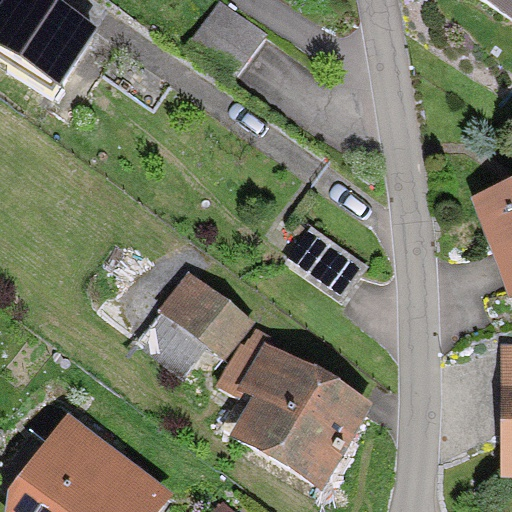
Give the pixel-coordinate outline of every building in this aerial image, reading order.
[(44,13),(22,0),(14,0),(0,22),(0,59),(11,66),(6,75),(48,101),(86,41),(58,23),(63,15),(49,6),(44,13)] [(511,0),(470,0),(507,25),(511,17),(511,0)] [(190,46),(231,76),(261,35),(220,5),(190,46)] [(511,198),(477,211),(509,299),(511,297),(511,198)] [(284,271),(337,308),(362,272),(309,236),(284,271)] [(116,284),(92,317),(179,383),(202,353),(218,365),(246,329),(191,287),(181,289),(159,317),(116,284)] [(236,406),(219,435),(313,490),(330,460),(336,464),(340,457),(334,454),(356,416),(262,361),(270,348),(251,336),(241,355),(238,353),(214,393),(236,406)] [(511,394),(503,394),(503,477),(511,477),(511,394)] [(151,511),(155,508),(63,439),(12,507),(11,511),(151,511)]
